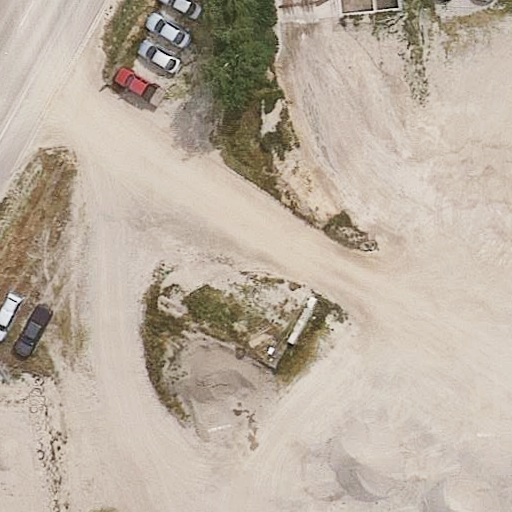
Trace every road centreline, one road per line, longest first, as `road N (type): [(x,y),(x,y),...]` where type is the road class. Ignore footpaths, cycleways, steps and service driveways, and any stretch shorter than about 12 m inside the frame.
road 1 (track): [(361,511),(359,437),(310,275),(151,169),(0,90)]
road 2 (track): [(298,0),(310,275)]
